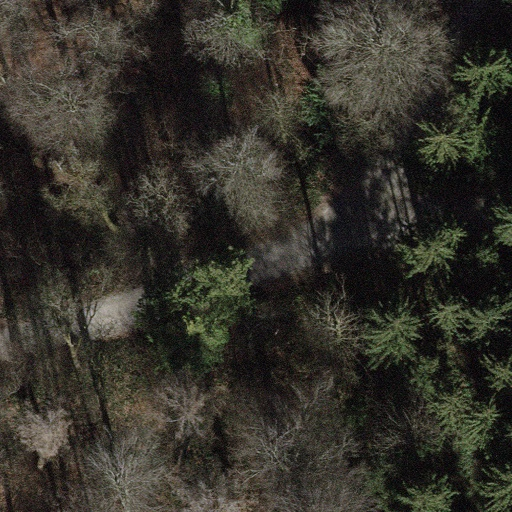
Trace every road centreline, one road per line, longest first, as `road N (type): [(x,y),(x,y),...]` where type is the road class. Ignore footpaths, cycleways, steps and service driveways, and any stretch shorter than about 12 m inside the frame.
road 1 (track): [(336,242),(0,340)]
road 2 (track): [(511,214),(336,242)]
